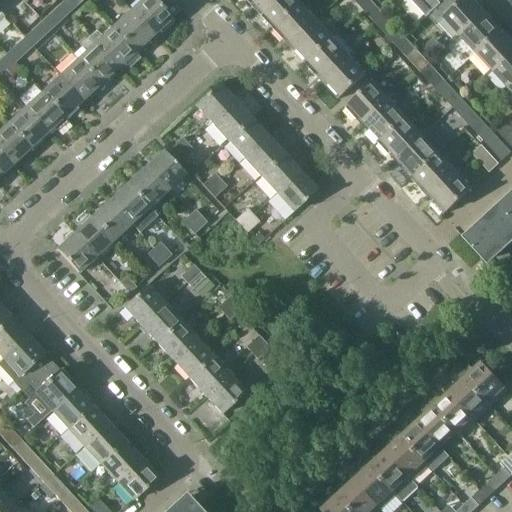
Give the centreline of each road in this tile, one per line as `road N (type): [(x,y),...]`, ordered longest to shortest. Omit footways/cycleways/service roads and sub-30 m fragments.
road 1 (residential): [(511,338),(492,317),(472,316),(424,265),(424,252),(224,35)]
road 2 (residential): [(143,511),(194,464),(0,253)]
road 3 (residential): [(0,244),(224,35)]
